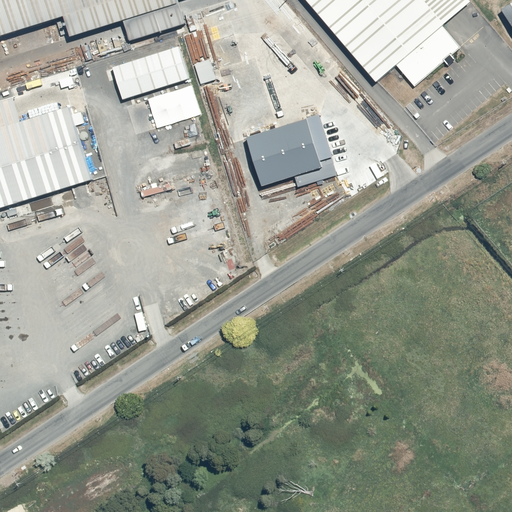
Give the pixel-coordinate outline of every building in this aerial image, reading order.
[(166,0),(0,0),(0,41),(59,23),(66,46),(170,14),(166,0)] [(263,0),(236,0),(215,7),(220,22),(266,7),(263,0)] [(293,0),(371,89),(463,11),(453,0),(293,0)] [(511,0),(500,9),(511,27),(511,0)] [(190,79),(180,46),(114,66),(124,100),(190,79)] [(212,66),(210,59),(196,63),(202,84),(210,82),(221,79),(217,64),(212,66)] [(26,88),(15,92),(16,98),(17,100),(29,97),(26,88)] [(50,94),(0,109),(0,217),(81,192),(50,94)] [(302,127),(239,147),(253,194),(317,174),(302,127)]
